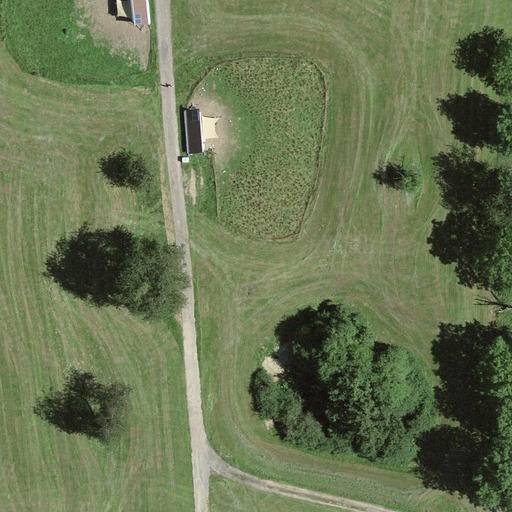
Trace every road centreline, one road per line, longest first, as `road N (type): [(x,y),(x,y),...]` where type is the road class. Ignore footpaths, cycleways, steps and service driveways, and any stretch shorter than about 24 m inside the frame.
road 1 (track): [(198,511),(161,0)]
road 2 (track): [(196,438),(228,465),(398,511)]
